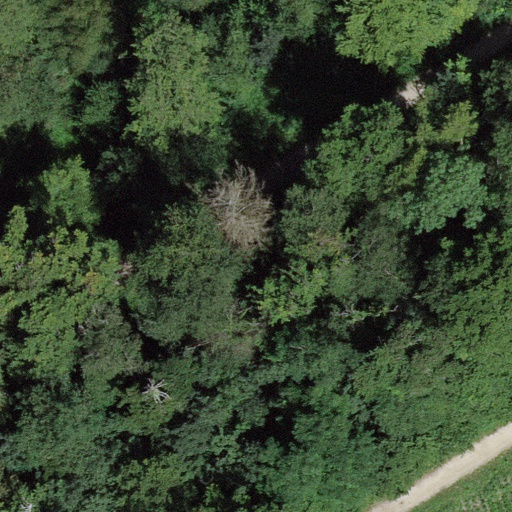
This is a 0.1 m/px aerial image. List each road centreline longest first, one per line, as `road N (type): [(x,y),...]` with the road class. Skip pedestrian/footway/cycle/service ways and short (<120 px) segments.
road 1 (track): [(0,345),(216,195),(511,21)]
road 2 (track): [(511,426),(378,511)]
